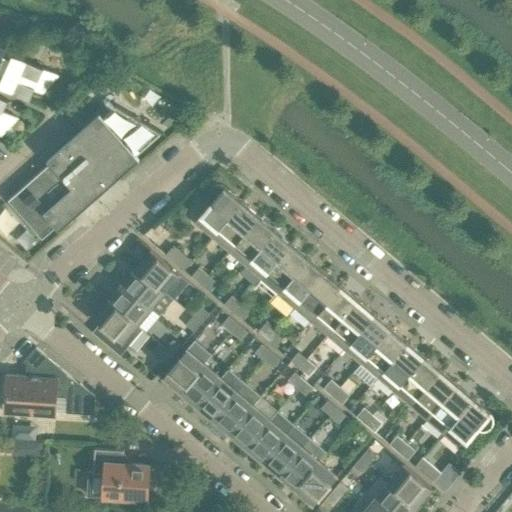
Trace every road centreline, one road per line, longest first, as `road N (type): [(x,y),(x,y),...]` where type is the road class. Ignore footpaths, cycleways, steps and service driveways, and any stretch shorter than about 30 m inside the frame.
road 1 (residential): [(511,378),(225,133)]
road 2 (residential): [(272,511),(27,301)]
road 3 (tertiary): [(511,176),(276,0)]
road 4 (residential): [(27,301),(225,133)]
